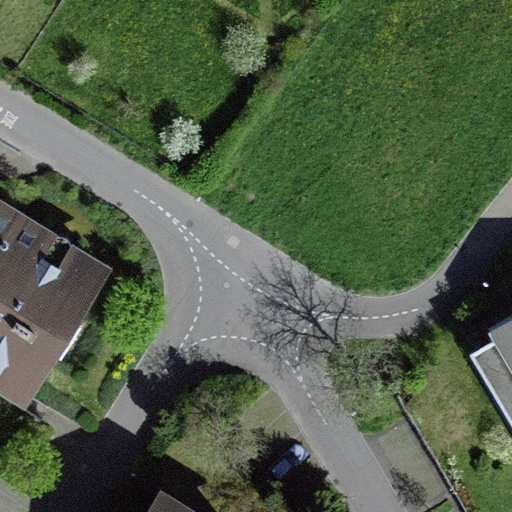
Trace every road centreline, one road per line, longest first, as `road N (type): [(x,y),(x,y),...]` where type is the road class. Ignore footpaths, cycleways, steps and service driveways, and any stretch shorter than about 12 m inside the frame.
road 1 (residential): [(0,114),(191,234),(274,338)]
road 2 (residential): [(274,338),(427,311),(511,206)]
road 3 (residential): [(75,511),(142,406),(274,338)]
road 4 (residential): [(274,338),(379,511)]
